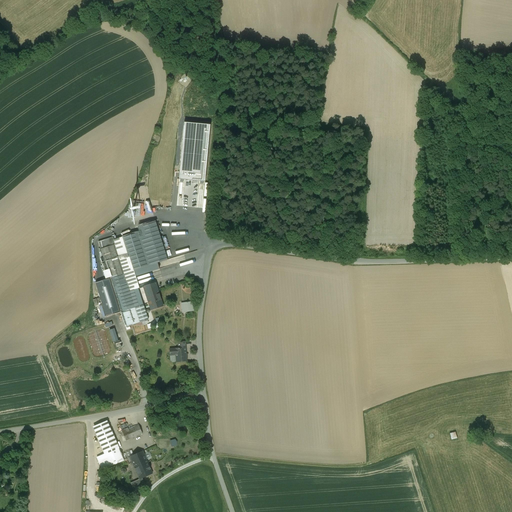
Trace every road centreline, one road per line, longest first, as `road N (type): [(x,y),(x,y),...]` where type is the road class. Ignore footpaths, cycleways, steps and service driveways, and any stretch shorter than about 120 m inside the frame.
road 1 (unclassified): [(511,257),(357,262),(214,246),(198,342),(203,395)]
road 2 (track): [(214,246),(207,238),(219,101),(206,0)]
road 3 (unclassified): [(203,395),(0,433)]
road 4 (unclassified): [(203,395),(232,511)]
